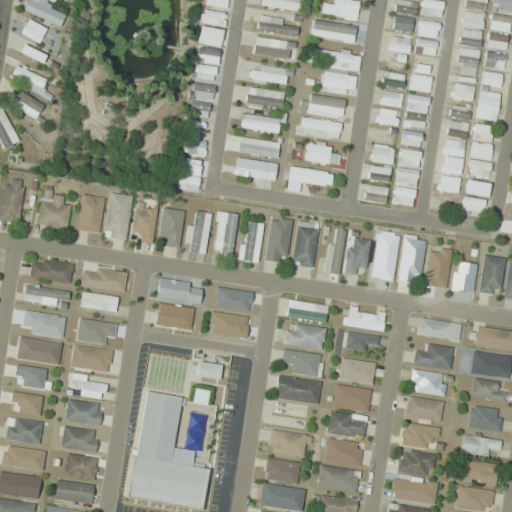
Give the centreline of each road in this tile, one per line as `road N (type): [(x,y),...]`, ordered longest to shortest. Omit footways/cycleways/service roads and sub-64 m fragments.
road 1 (residential): [(511,318),(0,243)]
road 2 (residential): [(215,189),(498,234)]
road 3 (residential): [(148,266),(110,511)]
road 4 (residential): [(277,280),(242,511)]
road 5 (residential): [(457,0),(425,221)]
road 6 (residential): [(409,303),(375,511)]
road 7 (residential): [(354,208),(385,0)]
road 8 (residential): [(215,189),(240,0)]
